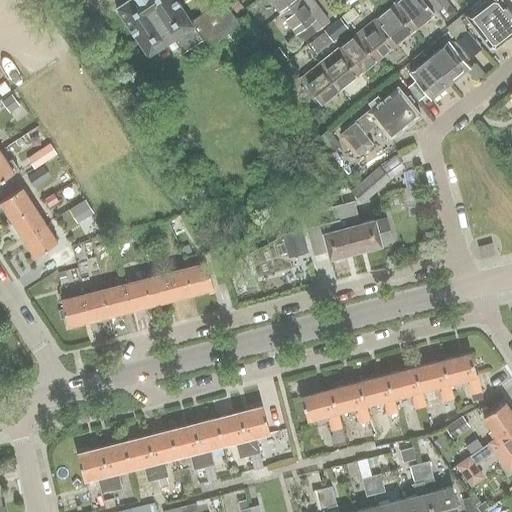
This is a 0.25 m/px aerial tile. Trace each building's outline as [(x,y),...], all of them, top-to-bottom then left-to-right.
[(191,22),(176,0),(128,0),(116,8),(148,56),(173,39),(182,52),(201,39),(206,47),(239,25),(222,0),(219,3),(217,0),(195,0),(194,1),(202,14),(191,22)] [(269,0),(280,14),(298,0),(269,0)] [(298,0),(280,14),(301,42),(328,21),(312,0),(298,0)] [(399,0),(394,4),(415,29),(434,14),(422,0),(399,0)] [(447,20),(456,12),(446,0),(427,0),(437,12),(443,19),(445,17),(447,20)] [(511,14),(501,0),(487,0),(466,16),(469,20),(490,46),(489,47),(495,48),(495,47),(511,34),(511,14)] [(231,6),(236,13),(242,8),(237,2),(231,6)] [(396,44),(415,29),(394,4),(376,19),(396,44)] [(347,24),(359,15),(353,8),(341,16),(347,24)] [(250,36),(259,30),(247,14),(239,20),(250,36)] [(469,20),(466,16),(461,20),(464,24),(469,20)] [(333,42),(349,29),(340,18),(324,30),(333,42)] [(456,40),(467,31),(456,18),(446,27),(456,40)] [(357,34),(377,59),(396,44),(376,19),(357,34)] [(228,33),(236,44),(248,35),(241,24),(228,33)] [(319,53),(332,42),(324,33),(311,43),(319,53)] [(338,48),(359,74),(377,59),(357,34),(338,48)] [(466,62),(478,51),(464,35),(451,46),(466,62)] [(448,43),(439,49),(434,42),(423,51),(450,84),(469,68),(448,43)] [(288,60),(278,47),(265,57),(275,70),(288,60)] [(359,74),(338,48),(320,63),(340,89),(359,74)] [(414,59),(419,66),(410,73),(416,80),(427,93),(431,99),(450,84),(423,51),(414,59)] [(289,81),(298,74),(288,61),(279,68),(289,81)] [(320,63),(301,79),(321,104),(340,89),(320,63)] [(407,87),(418,100),(427,93),(416,80),(407,87)] [(0,93),(1,95),(9,90),(4,81),(0,83),(0,93)] [(397,88),(355,123),(362,132),(375,122),(390,140),(420,115),(397,88)] [(9,112),(19,105),(11,94),(1,101),(9,112)] [(372,145),(362,132),(355,123),(341,134),(359,156),(372,145)] [(328,153),(340,145),(329,130),(317,138),(328,153)] [(35,170),(52,159),(44,147),(27,158),(35,170)] [(0,152),(0,180),(0,181),(1,182),(5,180),(4,179),(17,170),(11,161),(7,163),(0,152)] [(361,204),(374,193),(390,179),(379,167),(351,191),(361,204)] [(40,170),(28,178),(34,188),(46,180),(40,170)] [(0,203),(11,221),(34,206),(22,188),(0,201),(0,203)] [(48,208),(58,202),(53,195),(44,201),(48,208)] [(85,200),(68,210),(77,224),(94,213),(85,200)] [(344,205),(357,252),(381,245),(380,243),(391,240),(386,217),(375,219),(360,223),(359,220),(358,221),(353,203),(344,205)] [(329,259),(357,252),(344,205),(332,208),(336,226),(336,229),(323,233),(329,259)] [(23,239),(46,224),(34,206),(11,221),(23,239)] [(46,224),(23,239),(34,257),(57,242),(46,224)] [(282,234),(288,257),(307,252),(301,229),(282,234)] [(58,271),(75,260),(67,248),(50,259),(58,271)] [(186,268),(193,294),(213,289),(206,263),(186,268)] [(172,300),(193,294),(186,268),(165,273),(172,300)] [(67,281),(64,272),(57,273),(60,283),(67,281)] [(151,305),(172,300),(165,273),(144,279),(151,305)] [(130,310),(151,305),(144,279),(123,284),(130,310)] [(109,316),(130,310),(123,284),(103,289),(109,316)] [(89,321),(109,316),(103,289),(82,295),(89,321)] [(68,327),(89,321),(82,295),(61,300),(68,327)] [(448,384),(449,384),(470,378),(471,384),(469,384),(472,394),(481,391),(476,375),(476,376),(470,352),(441,360),(448,384)] [(442,392),(444,401),(453,398),(449,384),(448,384),(441,360),(414,367),(420,391),(422,391),(442,386),(444,391),(442,392)] [(392,399),(394,398),(415,393),(416,398),(414,399),(416,408),(426,405),(422,391),(420,391),(414,367),(386,374),(392,399)] [(385,406),(388,415),(397,413),(394,398),(392,399),(386,374),(358,381),(364,406),(366,405),(387,400),(388,405),(385,406)] [(336,413),(337,413),(358,407),(360,412),(357,413),(359,422),(369,420),(366,405),(364,406),(358,381),(330,388),(336,413)] [(332,429),(341,427),(337,413),(336,413),(330,388),(301,396),(308,420),(331,415),(332,420),(329,420),(332,429)] [(481,391),(472,394),(474,402),(483,399),(481,391)] [(453,398),(444,401),(446,410),(456,407),(453,398)] [(497,437),(511,426),(511,413),(504,402),(483,417),(497,437)] [(262,406),(239,412),(249,454),(259,452),(255,437),(269,433),(262,406)] [(249,454),(239,412),(216,418),(223,445),(236,442),(240,457),(249,454)] [(452,438),(468,427),(461,417),(445,428),(452,438)] [(216,418),(193,424),(203,466),(204,466),(212,464),(213,464),(209,448),(223,445),(216,418)] [(194,469),(203,466),(193,424),(170,430),(176,457),(190,453),(194,469)] [(511,426),(497,437),(483,447),(482,447),(471,455),(471,454),(467,457),(472,465),(476,462),(477,464),(494,452),(508,472),(511,469),(511,426)] [(332,431),(329,432),(333,446),(345,442),(341,427),(332,429),(332,431)] [(147,436),(157,478),(158,478),(166,476),(167,476),(163,460),(176,457),(170,430),(147,436)] [(157,478),(147,436),(123,442),(130,469),(144,465),(148,481),(157,478)] [(465,447),(471,454),(471,455),(482,447),(476,439),(465,447)] [(130,469),(123,442),(100,448),(111,490),(121,487),(117,472),(130,469)] [(403,462),(416,459),(412,447),(400,451),(403,462)] [(111,490),(100,448),(77,454),(84,481),(98,477),(101,492),(111,490)] [(259,452),(249,454),(253,470),(263,467),(259,452)] [(462,460),(455,465),(463,477),(475,468),(472,465),(467,457),(462,460)] [(212,464),(204,466),(208,481),(216,479),(212,464)] [(371,476),(375,494),(385,491),(380,474),(371,476)] [(166,476),(158,478),(160,485),(168,483),(166,476)] [(366,496),(375,494),(371,476),(361,479),(366,496)] [(427,492),(432,511),(458,511),(452,486),(427,492)] [(322,489),(327,506),(336,504),(332,487),(322,489)] [(317,509),(327,506),(322,489),(313,492),(317,509)] [(406,511),(432,511),(427,492),(403,498),(406,511)] [(113,497),(103,499),(105,508),(115,505),(113,497)] [(380,511),(406,511),(403,498),(378,505),(380,511)] [(479,511),(476,508),(470,499),(463,501),(465,511),(479,511)] [(247,500),(238,502),(240,510),(249,508),(247,500)] [(482,504),(476,508),(479,511),(483,511),(489,508),(485,502),(482,504)] [(197,511),(196,507),(195,503),(180,506),(181,511),(197,511)]
